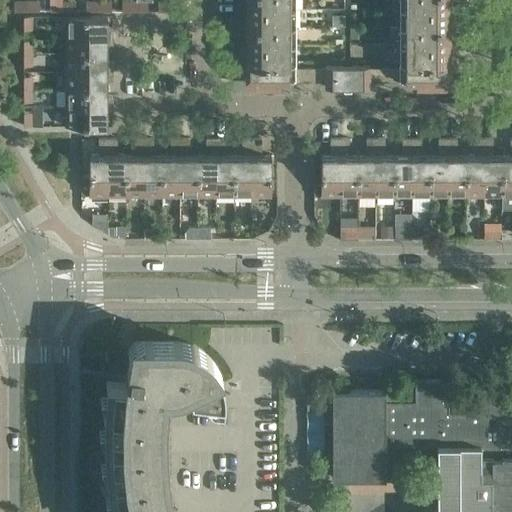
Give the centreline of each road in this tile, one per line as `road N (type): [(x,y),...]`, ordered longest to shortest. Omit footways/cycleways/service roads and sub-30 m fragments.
road 1 (tertiary): [(294,263),(40,267)]
road 2 (tertiary): [(46,294),(298,293)]
road 3 (tertiary): [(47,511),(46,294)]
road 4 (tertiary): [(0,301),(15,390),(13,511)]
road 5 (tertiary): [(298,293),(496,293)]
road 6 (residential): [(481,112),(292,111)]
road 7 (tertiary): [(469,259),(294,263)]
road 8 (residential): [(294,263),(292,111)]
